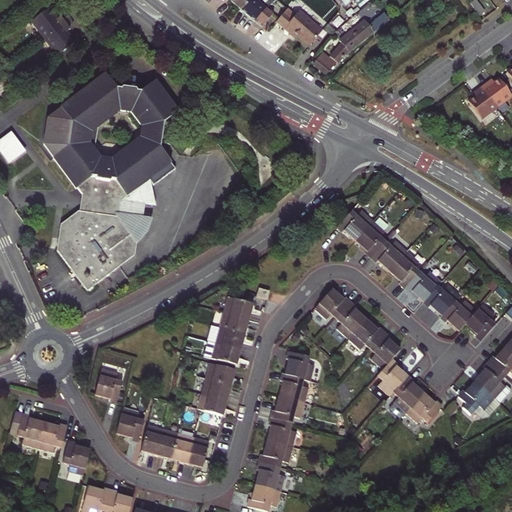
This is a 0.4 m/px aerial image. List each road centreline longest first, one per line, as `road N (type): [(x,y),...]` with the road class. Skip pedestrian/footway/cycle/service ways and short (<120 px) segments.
road 1 (residential): [(57,370),(123,469),(202,493),(229,476),(268,333),(319,275),(335,270),(361,279),(455,364)]
road 2 (tertiary): [(363,148),(309,204),(233,260),(64,348)]
road 3 (tertiary): [(167,32),(363,148)]
road 4 (tertiary): [(363,148),(511,244)]
road 5 (residential): [(511,24),(375,132)]
road 6 (tertiary): [(511,212),(375,132)]
road 7 (tertiary): [(276,79),(162,9)]
road 8 (residential): [(57,339),(38,316),(0,231)]
